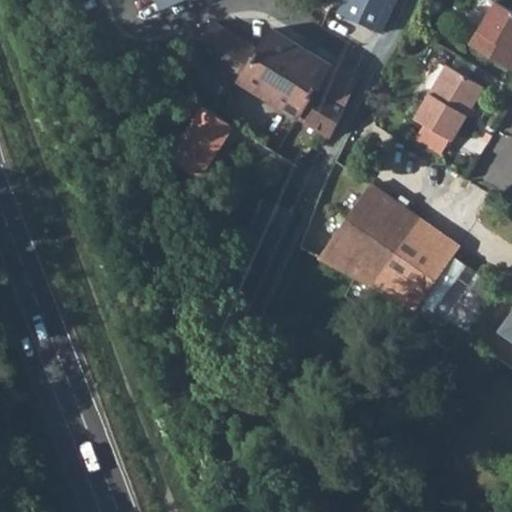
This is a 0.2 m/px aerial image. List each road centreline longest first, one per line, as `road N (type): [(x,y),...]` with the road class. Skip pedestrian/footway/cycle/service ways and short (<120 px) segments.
road 1 (unclassified): [(228,403),(376,64)]
road 2 (trunk): [(124,511),(0,187)]
road 3 (trunk): [(0,281),(89,511)]
road 4 (track): [(351,511),(228,403)]
road 5 (residential): [(243,0),(148,26),(131,23),(114,0)]
road 6 (residential): [(376,64),(272,4),(251,0)]
